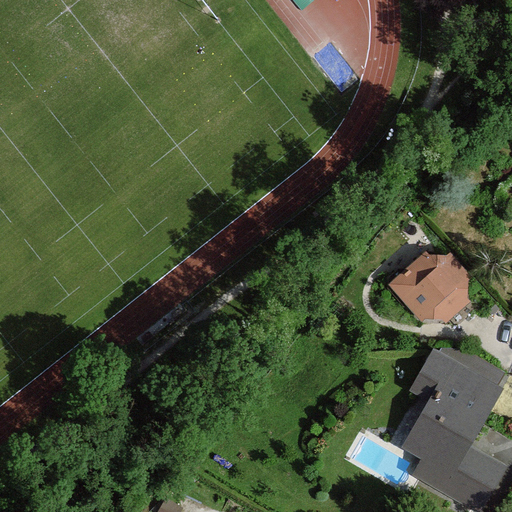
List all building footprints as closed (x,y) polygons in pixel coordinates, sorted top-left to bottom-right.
[(408,280),(407,301),(404,303),(421,322),(425,319),(445,320),(448,323),(467,306),(464,303),(465,282),(468,279),(451,260),(448,263),(427,263),(424,259),(405,277),(408,280)] [(467,357),(459,371),(491,390),(499,375),(467,357)] [(435,358),(427,371),(446,383),(438,398),(412,445),(431,456),(419,478),(476,508),(499,470),(478,457),(469,472),(455,464),(462,448),(494,391),(491,390),(459,371),(435,358)] [(419,386),(438,398),(446,383),(427,371),(419,386)] [(469,472),(478,457),(462,448),(455,464),(469,472)]
